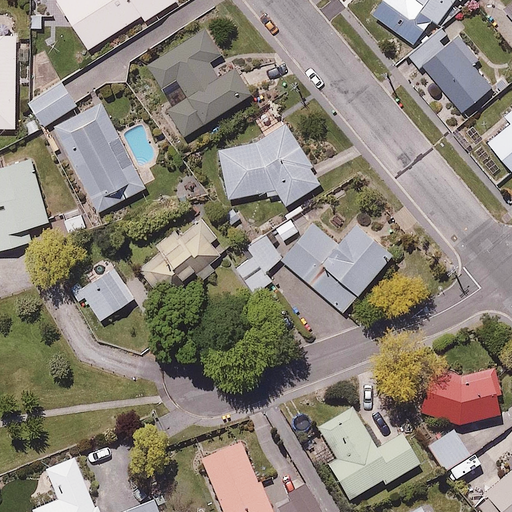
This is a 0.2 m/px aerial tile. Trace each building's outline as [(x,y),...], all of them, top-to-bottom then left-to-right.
[(59,0),(90,48),(145,13),(151,22),(182,2),(180,0),(59,0)] [(405,0),(438,24),(455,0),(405,0)] [(0,124),(21,124),(22,15),(0,14),(0,124)] [(187,134),(256,91),(239,64),(225,72),(213,54),(224,46),(210,23),(151,60),(171,92),(185,83),(191,92),(169,105),(187,134)] [(449,23),(413,53),(464,112),(505,77),(462,27),(456,32),(449,23)] [(84,100),(67,75),(32,100),(49,124),(84,100)] [(107,98),(57,122),(101,211),(150,188),(107,98)] [(511,170),(511,116),(486,138),(511,170)] [(291,119),(252,141),(222,146),(230,198),(280,190),(286,201),(325,178),(291,119)] [(52,222),(36,153),(0,161),(0,248),(37,240),(34,226),(52,222)] [(304,230),(291,213),(277,224),(290,241),(304,230)] [(348,311),(398,250),(359,218),(342,239),(318,219),(285,259),(348,311)] [(198,247),(174,223),(157,241),(166,250),(152,265),(167,279),(198,247)] [(286,254),(269,230),(248,245),(255,254),(237,266),(256,292),(275,279),(267,268),(286,254)] [(139,294),(117,262),(80,287),(102,319),(139,294)] [(459,424),(503,414),(493,368),(461,375),(436,365),(419,408),(459,424)] [(355,406),(321,425),(340,459),(331,465),(353,503),(424,462),(405,430),(378,446),(355,406)] [(454,427),(429,444),(447,472),(472,456),(454,427)] [(277,511),(249,439),(204,457),(225,511),(277,511)] [(101,511),(80,456),(49,468),(61,499),(28,511),(101,511)] [(511,511),(511,469),(474,503),(481,511),(511,511)] [(326,511),(328,511),(304,475),(283,489),(291,501),(279,509),(280,511),(326,511)] [(166,511),(160,495),(120,511),(166,511)] [(431,511),(425,502),(408,511),(431,511)]
